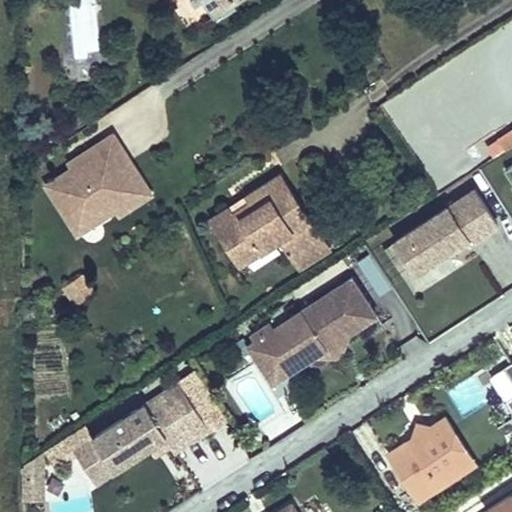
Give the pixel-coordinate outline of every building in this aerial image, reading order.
[(198,0),(202,5),(210,0),(211,0),(219,12),(238,0),(198,0)] [(511,125),(494,138),(504,152),(511,146),(511,125)] [(150,194),(112,135),(85,153),(88,158),(46,185),(65,216),(86,203),(98,221),(114,210),(117,216),(150,194)] [(301,263),(329,245),(286,177),(252,198),(260,210),(245,219),(237,208),(217,220),(246,263),(285,238),(292,248),(301,263)] [(470,241),(497,223),(474,188),(395,239),(416,271),(468,238),(470,241)] [(332,249),(329,245),(301,263),(305,267),(332,249)] [(376,295),(392,287),(371,250),(355,258),(376,295)] [(73,306),(96,291),(82,271),(59,286),(73,306)] [(352,336),(379,318),(354,279),(273,333),(270,328),(260,335),(263,339),(258,342),(275,369),(291,358),(316,359),(328,351),(325,346),(336,339),(339,344),(352,336)] [(343,361),(352,336),(339,344),(336,339),(325,346),(328,351),(316,359),(343,361)] [(275,387),(316,359),(291,358),(275,369),(258,342),(249,348),(275,387)] [(511,413),(511,364),(490,378),(504,401),(511,413)] [(154,449),(171,438),(177,448),(180,453),(215,431),(182,382),(96,437),(118,471),(154,449)] [(448,418),(436,426),(425,424),(423,435),(393,454),(417,492),(466,460),(477,453),(453,414),(448,418)] [(118,471),(96,437),(76,450),(98,484),(118,471)] [(177,448),(171,438),(154,449),(160,459),(177,448)] [(44,476),(44,453),(27,464),(27,476),(44,476)] [(44,476),(27,476),(27,497),(44,497),(44,476)] [(511,511),(511,494),(491,508),(494,511),(511,511)]
